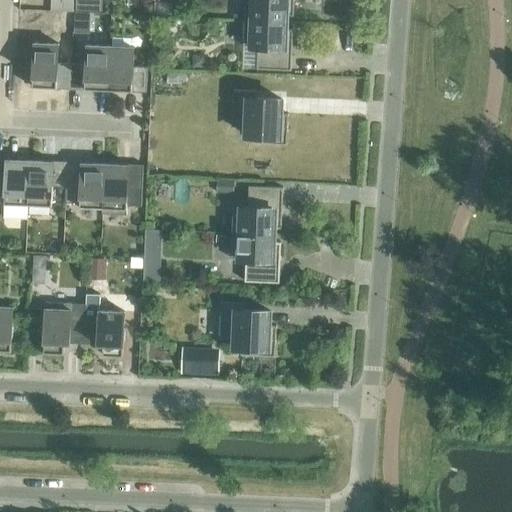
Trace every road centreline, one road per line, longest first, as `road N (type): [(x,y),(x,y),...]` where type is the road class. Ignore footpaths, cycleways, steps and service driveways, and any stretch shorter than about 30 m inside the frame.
road 1 (residential): [(368,399),(399,0)]
road 2 (residential): [(368,399),(0,384)]
road 3 (residential): [(0,494),(360,510)]
road 4 (residential): [(133,128),(0,122)]
